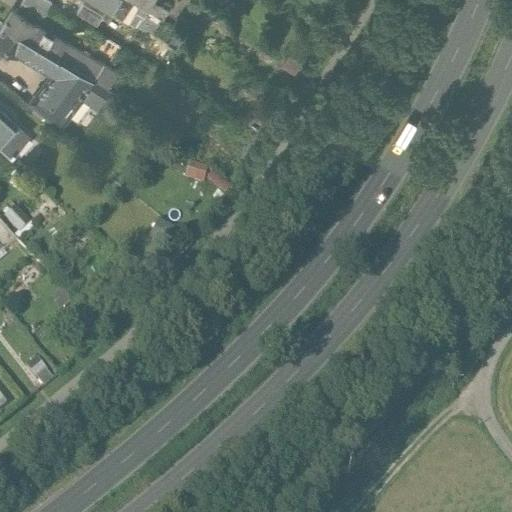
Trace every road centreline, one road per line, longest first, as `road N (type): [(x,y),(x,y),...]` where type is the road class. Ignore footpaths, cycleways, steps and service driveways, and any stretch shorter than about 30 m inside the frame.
road 1 (primary): [(477,0),(425,114),(306,288),(227,369),(62,511)]
road 2 (primary): [(144,511),(278,393),(354,311),(466,146),(511,53)]
